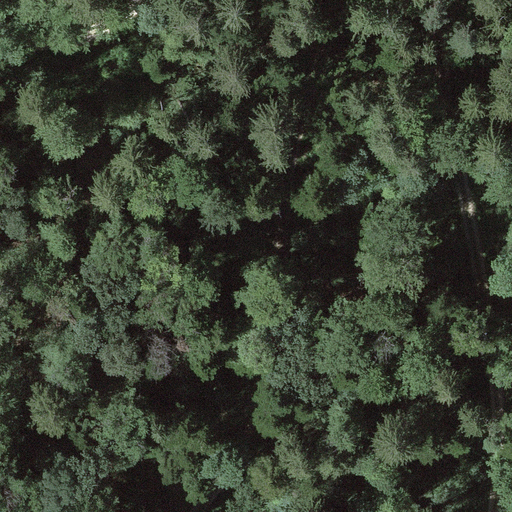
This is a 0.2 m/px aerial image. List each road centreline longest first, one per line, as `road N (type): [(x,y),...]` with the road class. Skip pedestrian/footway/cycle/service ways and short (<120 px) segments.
road 1 (track): [(184,511),(224,459),(301,88),(332,0)]
road 2 (track): [(439,0),(488,251),(501,363),(498,511)]
road 3 (track): [(0,37),(83,38),(143,0)]
